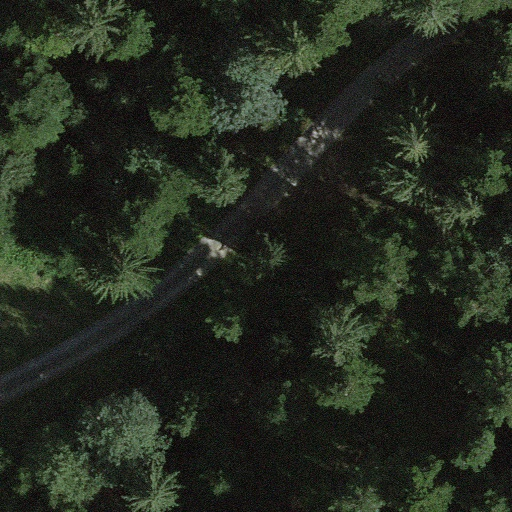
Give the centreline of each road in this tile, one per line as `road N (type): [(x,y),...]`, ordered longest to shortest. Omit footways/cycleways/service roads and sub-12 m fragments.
road 1 (track): [(0,393),(172,298),(317,140),(414,52),(506,0)]
road 2 (track): [(281,179),(511,210)]
